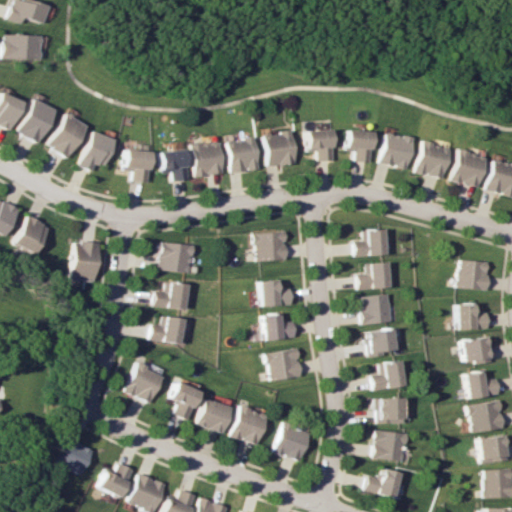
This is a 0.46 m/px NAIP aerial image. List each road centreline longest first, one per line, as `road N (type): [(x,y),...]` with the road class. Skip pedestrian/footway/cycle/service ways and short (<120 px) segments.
road 1 (residential): [(0,165),(124,214),(344,192),(511,233)]
road 2 (residential): [(312,194),(332,424),(319,504)]
road 3 (residential): [(85,407),(148,441),(342,511)]
road 4 (residential): [(124,214),(107,347),(85,407)]
